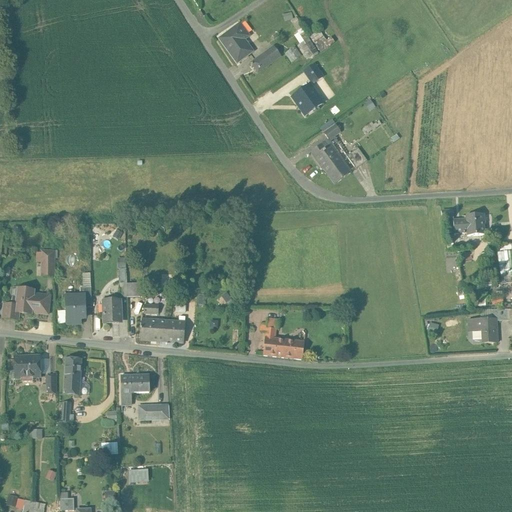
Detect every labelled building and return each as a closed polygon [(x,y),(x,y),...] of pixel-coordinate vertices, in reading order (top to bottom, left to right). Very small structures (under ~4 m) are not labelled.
[(240,24),(219,39),(237,63),(252,52),(244,40),(249,36),(240,24)] [(315,43),(324,36),(320,30),(310,38),(315,43)] [(307,38),(299,42),(309,59),(318,54),(307,38)] [(295,46),(285,54),(292,63),(302,56),(295,46)] [(273,47),(252,62),(251,63),(252,64),(251,65),(252,66),(252,65),(258,73),(280,57),(273,47)] [(314,65),(304,72),(313,84),(323,78),(314,65)] [(310,85),(292,98),(305,117),(323,104),(310,85)] [(335,126),(324,134),(329,140),(340,132),(335,126)] [(342,164),(326,142),(310,153),(322,170),(323,169),(335,185),(352,173),(345,162),(342,164)] [(358,149),(347,157),(356,170),(367,162),(358,149)] [(453,211),(441,211),(442,219),(446,219),(452,219),(454,218),(453,211)] [(483,214),(466,216),(466,220),(467,233),(468,237),(484,236),(483,225),(484,225),(483,214)] [(466,220),(453,221),(454,234),(467,233),(466,220)] [(511,269),(510,252),(497,253),(500,283),(511,281),(511,269)] [(54,259),(42,259),(42,276),(54,276),(54,259)] [(120,298),(127,298),(127,284),(126,269),(119,269),(120,298)] [(127,284),(127,298),(139,298),(139,284),(127,284)] [(91,288),(80,288),(81,297),(85,297),(86,308),(92,308),(91,288)] [(34,291),(18,289),(16,306),(15,313),(19,313),(31,315),(31,313),(47,315),(49,297),(33,295),(34,291)] [(144,292),(143,306),(157,307),(156,315),(165,316),(166,302),(165,302),(165,294),(144,292)] [(81,297),(65,297),(66,324),(81,324),(81,318),(86,318),(86,308),(85,297),(81,297)] [(121,301),(103,302),(103,323),(119,323),(119,315),(121,315),(121,301)] [(16,306),(4,305),(2,319),(18,321),(19,313),(15,313),(16,306)] [(143,315),(156,315),(157,307),(143,306),(143,315)] [(511,309),(491,311),(492,320),(496,319),(496,322),(511,321),(511,309)] [(281,321),(267,319),(266,324),(266,329),(275,330),(280,330),(281,321)] [(492,320),(468,321),(469,340),(473,344),(482,344),(497,344),(496,322),(496,319),(492,320)] [(155,322),(141,321),(140,341),(154,342),(155,322)] [(183,324),(155,322),(154,342),(182,343),(183,324)] [(285,340),(274,339),(275,330),(266,329),(266,324),(261,324),(260,332),(265,333),(263,356),(283,358),(285,340)] [(303,342),(285,340),(283,358),(301,360),(303,342)] [(40,357),(14,358),(15,379),(41,378),(40,357)] [(81,360),(65,359),(64,386),(80,387),(81,360)] [(55,376),(46,376),(46,394),(56,394),(55,376)] [(148,376),(120,376),(121,407),(132,407),(132,395),(149,394),(148,376)] [(80,387),(64,386),(63,395),(79,396),(80,387)] [(71,404),(63,403),(61,423),(74,424),(74,416),(70,416),(71,404)] [(169,406),(138,406),(138,422),(169,421),(169,406)] [(42,431),(29,432),(29,440),(42,440),(42,431)] [(117,443),(101,444),(101,456),(118,455),(117,443)] [(57,474),(49,471),(46,479),(53,482),(57,474)] [(146,472),(129,472),(130,482),(147,481),(146,472)] [(115,491),(104,492),(105,502),(115,502),(115,491)] [(6,505),(26,511),(27,511),(30,505),(36,507),(37,504),(10,494),(6,505)] [(74,500),(60,500),(60,511),(74,511),(74,500)]
